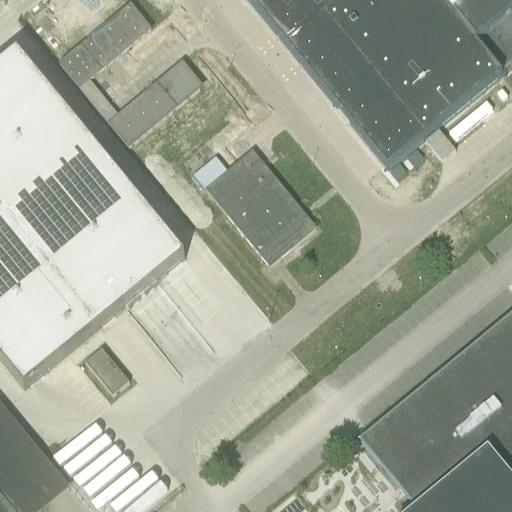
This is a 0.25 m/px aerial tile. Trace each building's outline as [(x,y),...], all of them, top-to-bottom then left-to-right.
[(511,0),(243,0),(387,174),(504,78),(511,71),(511,0)] [(59,68),(79,92),(150,33),(130,9),(59,68)] [(17,59),(0,72),(0,366),(24,395),(124,313),(125,312),(156,287),(156,286),(184,263),(17,59)] [(180,69),(109,127),(129,151),(200,93),(180,69)] [(438,135),(425,146),(441,167),(455,156),(438,135)] [(252,156),(228,176),(206,194),(269,271),(315,233),(252,156)] [(511,511),(511,317),(359,444),(383,473),(415,511),(511,511)] [(112,400),(129,386),(101,353),(85,366),(112,400)] [(0,511),(9,511),(0,500),(0,511)]
